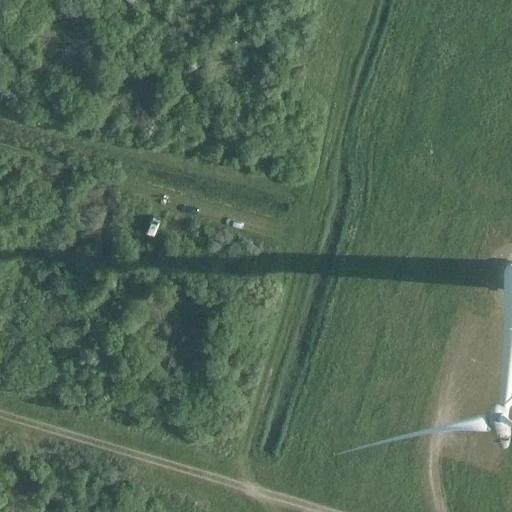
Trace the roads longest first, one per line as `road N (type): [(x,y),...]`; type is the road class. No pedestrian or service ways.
road 1 (track): [(219,511),(311,193),(352,0)]
road 2 (track): [(317,511),(0,414)]
road 3 (track): [(311,193),(0,114)]
road 4 (track): [(439,511),(431,461),(443,423),(511,310)]
